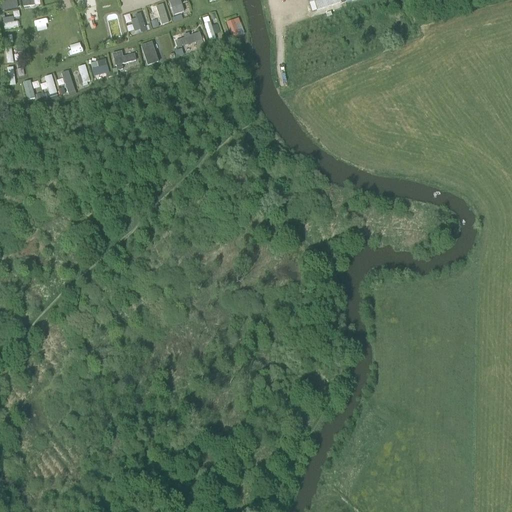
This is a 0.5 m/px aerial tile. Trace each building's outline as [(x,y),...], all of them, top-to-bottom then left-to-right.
[(1,0),(3,11),(18,9),(17,0),(1,0)] [(174,0),(170,2),(174,16),(187,12),(182,0),(174,0)] [(307,0),(309,4),(313,2),(316,11),(340,3),(339,0),(307,0)] [(162,26),(171,23),(165,4),(156,7),(162,26)] [(143,11),(125,15),(131,37),(148,32),(143,11)] [(209,15),(203,17),(211,42),(217,40),(209,15)] [(19,28),(19,22),(14,22),(14,17),(4,18),(4,29),(19,28)] [(239,18),(227,24),(234,40),(247,34),(239,18)] [(9,34),(11,42),(20,40),(18,31),(9,34)] [(179,49),(204,44),(201,32),(177,38),(179,49)] [(141,45),(148,67),(165,62),(158,40),(141,45)] [(15,63),(12,48),(6,49),(9,64),(15,63)] [(139,69),(137,54),(125,56),(124,52),(113,53),(116,72),(139,69)] [(95,81),(109,79),(106,60),(92,63),(95,81)] [(64,95),(76,90),(68,70),(56,75),(64,95)] [(50,96),(58,94),(53,75),(45,77),(50,96)] [(31,81),(23,83),(27,101),(36,99),(31,81)]
